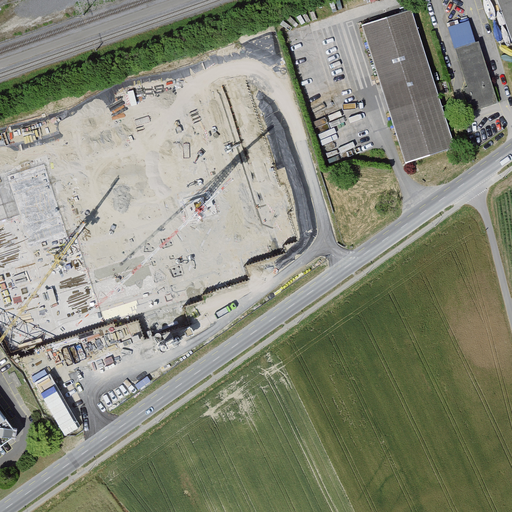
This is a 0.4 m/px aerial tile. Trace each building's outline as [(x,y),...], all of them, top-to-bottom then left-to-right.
[(511,0),(500,0),(511,32),(511,0)] [(416,12),(365,27),(407,165),(458,149),(416,12)] [(466,90),(473,113),(500,105),(481,43),(478,44),(471,22),(450,29),(458,56),(460,55),(470,89),(466,90)] [(233,270),(309,245),(252,72),(175,97),(233,270)] [(0,265),(29,348),(206,286),(146,115),(0,165),(0,265)] [(42,392),(65,436),(80,428),(57,384),(42,392)] [(0,449),(21,435),(0,405),(0,449)]
